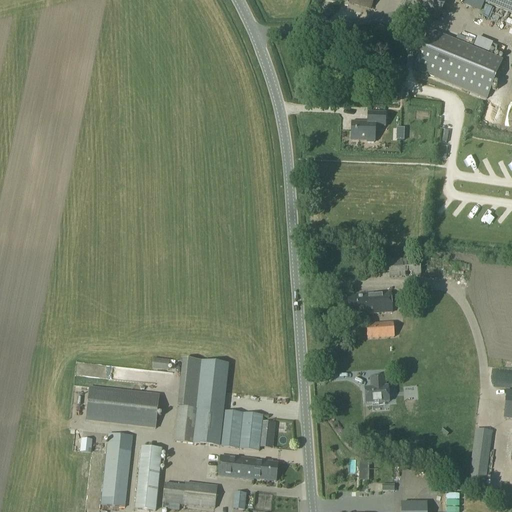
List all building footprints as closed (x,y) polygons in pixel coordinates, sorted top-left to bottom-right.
[(338,0),(370,10),(373,0),(338,0)] [(402,0),(400,6),(438,20),(445,0),(402,0)] [(511,0),(472,0),(511,16),(511,0)] [(432,33),(417,72),(491,100),(506,61),(432,33)] [(352,123),(351,143),(367,143),(367,144),(375,145),(375,144),(376,144),(377,129),(386,129),(387,114),(368,113),(368,123),(352,123)] [(419,259),(388,261),(389,279),(420,277),(419,259)] [(364,297),(347,298),(349,315),(365,313),(365,315),(391,313),(390,293),(364,295),(364,297)] [(392,323),(366,325),(366,341),(394,339),(392,323)] [(154,361),(152,371),(168,373),(169,363),(154,361)] [(370,393),(364,393),(365,405),(388,403),(387,388),(384,388),(383,378),(369,379),(370,393)] [(90,388),(86,421),(155,429),(159,396),(90,388)] [(176,424),(174,443),(259,452),(259,448),(260,444),(261,430),(262,425),(263,417),(223,413),(197,410),(179,408),(178,408),(176,424)] [(474,430),(467,486),(486,489),(493,432),(474,430)] [(108,435),(101,505),(125,508),(132,437),(108,435)] [(81,440),(80,453),(91,454),(92,441),(81,440)] [(141,448),(135,509),(155,511),(161,450),(141,448)] [(220,457),(218,478),(253,482),(253,480),(275,483),(277,465),(255,462),(255,461),(220,457)] [(402,473),(405,490),(415,488),(413,472),(402,473)] [(164,485),(162,504),(214,510),(217,488),(185,484),(185,487),(164,485)] [(243,511),(245,496),(235,494),(234,501),(240,501),(239,511),(243,511)]
